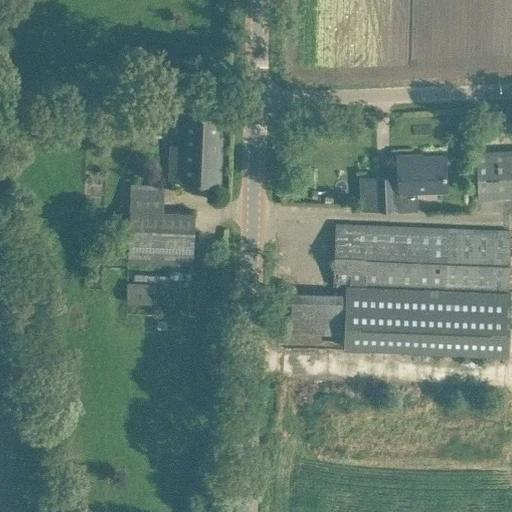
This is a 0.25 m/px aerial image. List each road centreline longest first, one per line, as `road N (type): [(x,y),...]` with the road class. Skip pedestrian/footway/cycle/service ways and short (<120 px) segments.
road 1 (tertiary): [(242,511),(255,110)]
road 2 (unclassified): [(255,110),(511,97)]
